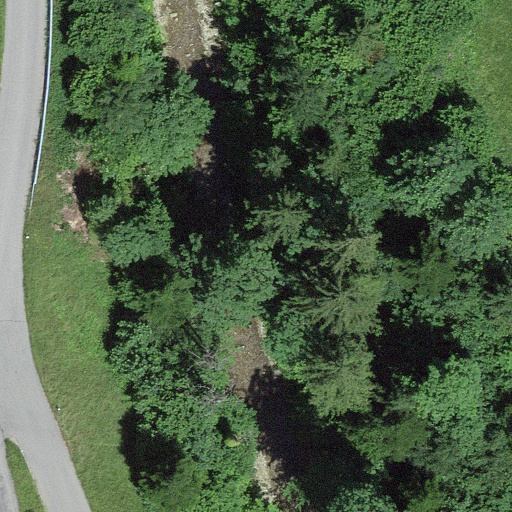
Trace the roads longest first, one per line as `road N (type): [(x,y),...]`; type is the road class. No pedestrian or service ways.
road 1 (unclassified): [(14,0),(16,156),(0,315)]
road 2 (unclassified): [(0,363),(63,511)]
